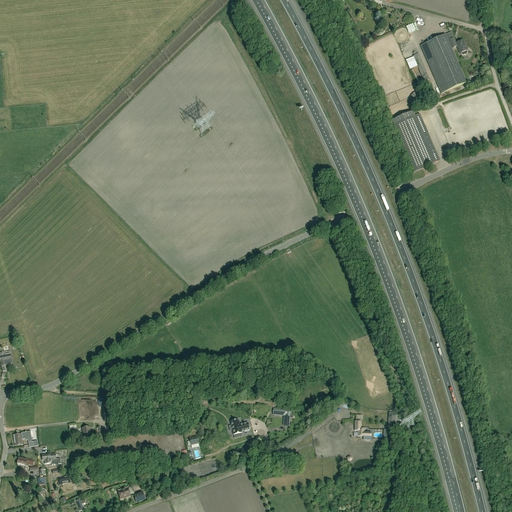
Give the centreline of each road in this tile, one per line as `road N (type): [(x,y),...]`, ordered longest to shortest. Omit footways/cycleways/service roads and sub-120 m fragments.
road 1 (unclassified): [(2,393),(55,383),(283,245),(462,162),(511,151)]
road 2 (motorway): [(259,0),(387,272),(460,511)]
road 3 (motorway): [(482,511),(395,235),(284,0)]
road 4 (track): [(254,402),(49,385)]
road 5 (track): [(414,184),(357,53)]
road 6 (residential): [(131,511),(261,460)]
